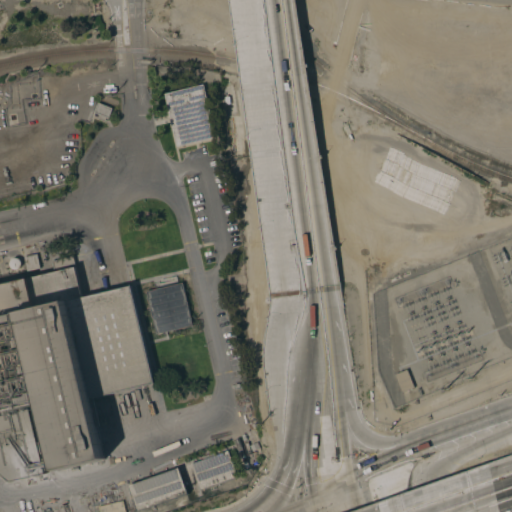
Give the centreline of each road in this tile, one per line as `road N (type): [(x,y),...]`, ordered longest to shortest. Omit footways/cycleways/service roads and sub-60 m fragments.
road 1 (motorway): [(251,0),(290,297)]
road 2 (motorway): [(511,405),(399,436),(368,431),(343,391),(324,292)]
road 3 (motorway): [(324,292),(282,0)]
road 4 (motorway): [(290,297),(292,444),(282,481),(257,511)]
road 5 (motorway): [(290,297),(314,495)]
road 6 (motorway): [(345,483),(324,292)]
road 7 (motorway): [(511,421),(345,483)]
road 8 (motorway): [(511,432),(433,480),(421,511)]
